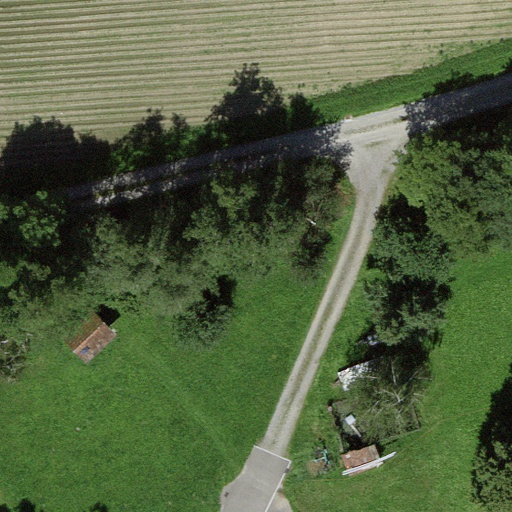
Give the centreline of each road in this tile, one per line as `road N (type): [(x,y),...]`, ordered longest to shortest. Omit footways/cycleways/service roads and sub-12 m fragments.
road 1 (track): [(394,124),(268,479),(241,511)]
road 2 (track): [(394,124),(0,226)]
road 3 (track): [(511,85),(394,124)]
